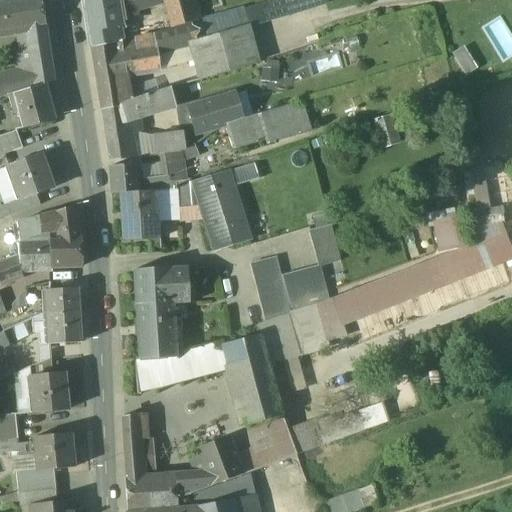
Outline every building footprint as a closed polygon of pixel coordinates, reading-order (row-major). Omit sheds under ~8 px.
[(40,0),(29,0),(0,4),(0,33),(25,29),(28,47),(47,42),(40,0)] [(102,0),(85,3),(92,45),(115,41),(113,28),(121,27),(119,13),(116,0),(102,0)] [(116,0),(119,13),(163,0),(116,0)] [(193,0),(167,0),(175,25),(199,19),(193,0)] [(283,0),(275,0),(241,10),(246,27),(248,26),(288,15),(283,0)] [(241,10),(219,16),(224,33),(246,27),(241,10)] [(219,16),(192,23),(196,42),(224,33),(219,16)] [(192,23),(134,39),(134,41),(92,49),(92,50),(127,44),(131,73),(159,68),(158,53),(190,44),(196,42),(192,23)] [(196,42),(190,44),(199,81),(234,70),(258,63),(248,26),(246,27),(196,42)] [(28,47),(14,50),(19,73),(23,91),(45,85),(53,82),(47,42),(28,47)] [(127,44),(92,50),(97,79),(122,75),(126,74),(131,73),(127,44)] [(452,53),(466,74),(479,66),(466,45),(452,53)] [(19,73),(0,78),(0,97),(13,94),(23,91),(19,73)] [(122,75),(97,79),(99,95),(119,92),(129,90),(127,80),(123,81),(122,75)] [(23,91),(13,94),(22,129),(55,120),(45,85),(23,91)] [(170,87),(121,101),(122,107),(122,108),(134,106),(135,108),(173,97),(170,87)] [(119,92),(99,95),(102,110),(122,107),(121,101),(119,92)] [(234,95),(188,109),(196,134),(225,125),(242,120),(234,95)] [(242,120),(225,125),(232,151),(264,141),(265,146),(313,132),(304,101),(242,120)] [(134,106),(122,108),(122,107),(102,110),(101,110),(109,162),(135,158),(132,135),(138,134),(135,108),(134,106)] [(402,142),(394,114),(364,123),(372,150),(402,142)] [(16,132),(0,136),(0,156),(22,149),(16,132)] [(183,133),(153,137),(155,154),(184,150),(183,133)] [(180,152),(164,155),(167,177),(168,184),(176,182),(185,181),(180,152)] [(40,155),(8,167),(20,200),(20,201),(36,195),(52,189),(40,155)] [(254,162),(239,167),(243,180),(258,175),(254,162)] [(135,164),(109,167),(111,195),(121,194),(138,192),(137,181),(135,164)] [(8,167),(0,170),(0,189),(5,205),(20,200),(8,167)] [(239,167),(227,171),(231,184),(243,180),(239,167)] [(227,171),(193,182),(215,251),(249,240),(231,184),(227,171)] [(167,177),(137,181),(138,192),(156,191),(169,189),(168,184),(167,177)] [(190,179),(185,181),(176,182),(177,189),(178,209),(191,209),(190,179)] [(177,189),(156,191),(158,223),(178,221),(178,209),(177,189)] [(138,192),(121,194),(124,243),(159,241),(158,223),(156,191),(138,192)] [(5,205),(0,207),(0,219),(40,206),(36,195),(20,201),(20,200),(5,205)] [(73,207),(37,217),(40,231),(61,229),(62,241),(80,240),(76,207),(73,207)] [(37,217),(11,225),(17,245),(19,245),(19,242),(43,241),(40,231),(37,217)] [(334,298),(344,329),(511,263),(511,249),(501,221),(471,232),(476,243),(334,298)] [(331,227),(311,232),(317,256),(321,255),(324,265),(340,261),(331,227)] [(62,241),(50,241),(51,269),(81,267),(80,240),(62,241)] [(43,241),(19,242),(19,245),(19,256),(20,270),(21,270),(51,269),(50,241),(43,241)] [(19,256),(0,263),(0,284),(21,275),(21,270),(20,270),(19,256)] [(291,313),(277,258),(251,265),(266,323),(291,313)] [(188,267),(132,271),(135,307),(173,304),(173,306),(190,304),(188,267)] [(320,267),(282,277),(289,301),(326,291),(320,267)] [(77,289),(46,291),(48,315),(78,313),(78,300),(80,300),(80,291),(77,291),(77,289)] [(344,329),(334,298),(298,311),(310,353),(327,347),(326,344),(347,339),(344,329)] [(173,304),(135,307),(139,360),(177,357),(173,306),(173,304)] [(266,323),(256,327),(259,335),(267,365),(310,353),(298,311),(291,313),(266,323)] [(78,313),(48,315),(49,345),(80,343),(78,313)] [(42,315),(33,319),(34,334),(40,333),(41,345),(49,345),(48,315),(42,315)] [(259,335),(223,346),(246,426),(281,416),(267,365),(259,335)] [(50,360),(29,369),(30,377),(52,375),(50,360)] [(15,375),(10,361),(0,364),(0,381),(14,375),(15,375)] [(15,375),(14,375),(18,415),(33,414),(30,377),(29,369),(15,375)] [(52,375),(30,377),(33,414),(68,410),(64,374),(52,375)] [(249,450),(233,455),(241,476),(387,422),(381,404),(333,421),(331,418),(315,424),(314,421),(287,430),(281,416),(246,426),(249,450)] [(15,415),(0,416),(0,453),(19,451),(18,444),(15,415)] [(139,415),(122,417),(126,481),(143,479),(139,415)] [(72,434),(35,438),(35,442),(37,455),(39,471),(39,472),(56,470),(76,467),(72,434)] [(227,440),(198,451),(201,459),(195,461),(193,465),(197,475),(174,476),(174,477),(176,477),(178,499),(241,476),(233,455),(227,440)] [(35,442),(18,444),(19,451),(20,457),(37,455),(35,442)] [(39,471),(18,473),(18,493),(58,490),(56,470),(39,472),(39,471)] [(174,477),(145,479),(143,479),(126,481),(125,481),(127,510),(178,506),(178,499),(176,477),(174,477)] [(58,490),(18,493),(20,509),(33,508),(33,507),(59,505),(58,490)] [(322,505),(324,511),(358,511),(365,509),(358,491),(322,505)] [(255,511),(252,497),(234,502),(236,511),(255,511)] [(233,498),(192,506),(193,511),(236,511),(234,502),(233,498)] [(59,505),(33,507),(33,508),(33,511),(74,511),(74,503),(59,505)]
